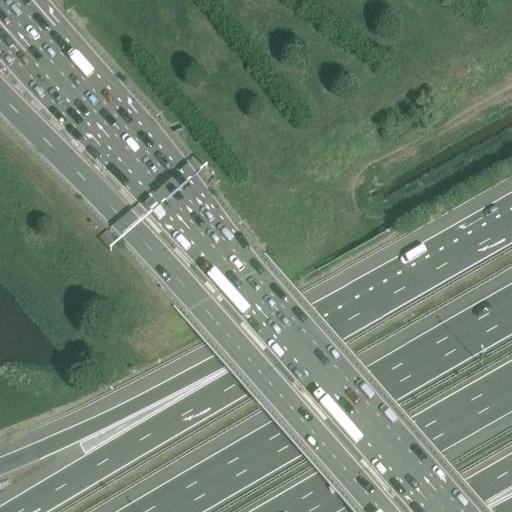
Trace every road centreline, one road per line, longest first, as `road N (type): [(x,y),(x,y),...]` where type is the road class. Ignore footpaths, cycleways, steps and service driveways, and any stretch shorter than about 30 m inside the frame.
road 1 (primary): [(453,511),(2,0)]
road 2 (primary): [(0,92),(201,304),(380,511)]
road 3 (motorway): [(511,311),(163,511)]
road 4 (motorway): [(328,331),(19,511)]
road 5 (motorway): [(328,331),(0,467)]
road 6 (motorway): [(294,511),(511,387)]
road 7 (motorway): [(511,227),(328,331)]
